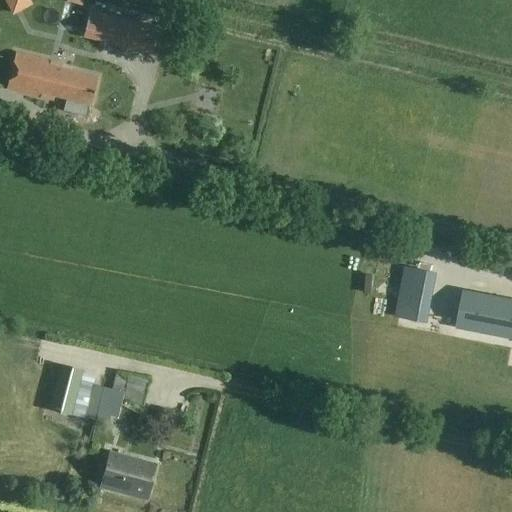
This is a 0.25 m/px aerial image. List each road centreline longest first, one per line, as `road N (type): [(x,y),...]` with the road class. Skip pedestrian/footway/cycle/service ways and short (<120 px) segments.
road 1 (track): [(511,247),(170,160)]
road 2 (track): [(511,458),(177,381)]
road 3 (track): [(511,81),(179,0)]
